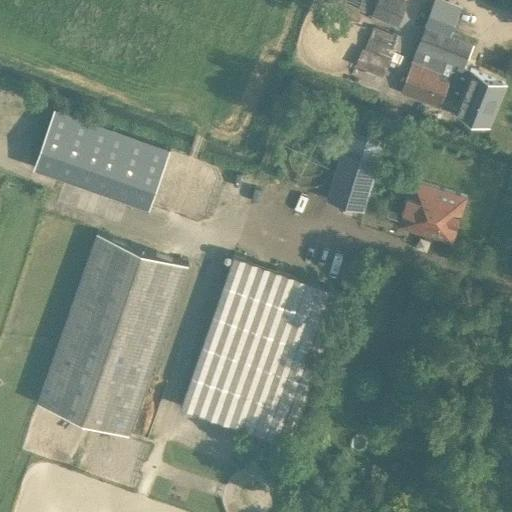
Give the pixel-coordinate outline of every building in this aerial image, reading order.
[(342,0),(341,3),(395,25),(404,0),(342,0)] [(448,0),(434,0),(425,24),(427,25),(450,34),(462,5),(448,0)] [(427,25),(408,75),(460,95),(455,109),(489,121),(504,81),(472,69),(468,81),(460,79),(465,66),(463,66),(472,43),(450,34),(427,25)] [(363,47),(356,64),(384,75),(400,37),(374,26),(365,48),(363,47)] [(169,145),(54,104),(34,162),(148,203),(169,145)] [(350,124),(327,198),(366,210),(388,136),(350,124)] [(453,242),(468,196),(414,179),(414,180),(401,176),(388,215),(401,220),(400,225),(453,242)] [(189,261),(98,229),(39,398),(130,430),(189,261)] [(181,404),(291,443),(344,291),(235,252),(181,404)]
